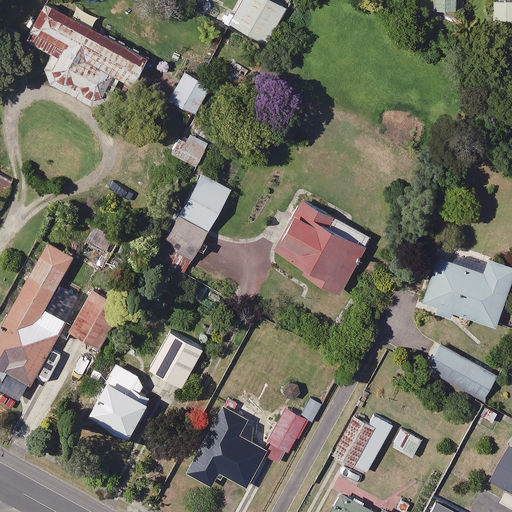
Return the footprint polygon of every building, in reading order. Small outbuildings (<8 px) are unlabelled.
[(287,2),(283,0),(239,0),(230,19),(267,39),(287,2)] [(511,0),(492,0),(492,15),(511,15),(511,0)] [(52,79),(92,101),(108,98),(122,71),(133,77),(144,57),(44,2),(26,36),(50,49),(43,63),(52,79)] [(211,80),(184,65),(168,94),(195,108),(211,80)] [(231,183),(199,165),(152,252),(185,269),(231,183)] [(339,286),(372,229),(303,190),(274,240),(304,257),(300,264),(339,286)] [(73,249),(47,235),(0,320),(0,376),(5,379),(10,369),(28,379),(33,370),(46,377),(67,340),(55,333),(65,314),(44,302),(73,249)] [(441,239),(422,297),(438,302),(436,309),(452,314),(454,308),(496,321),(511,270),(511,261),(487,253),(441,239)] [(121,299),(93,284),(71,326),(99,341),(121,299)] [(210,319),(196,312),(186,333),(168,324),(149,361),(180,377),(210,319)] [(497,370),(438,338),(424,363),(483,395),(497,370)] [(154,376),(113,355),(88,403),(101,409),(98,416),(126,430),(147,390),(154,376)] [(245,480),(266,442),(250,433),(258,419),(221,399),(184,464),(211,479),(220,466),(245,480)] [(288,402),(266,433),(272,437),(264,449),(279,460),(309,417),(288,402)] [(392,420),(374,410),(371,415),(358,408),(336,450),(367,467),(392,420)] [(422,435),(402,425),(393,442),(412,453),(422,435)] [(511,438),(509,437),(489,474),(511,486),(511,494),(511,496),(511,438)] [(378,508),(340,488),(328,510),(331,511),(396,511),(381,503),(378,508)] [(464,511),(436,497),(427,511),(464,511)]
